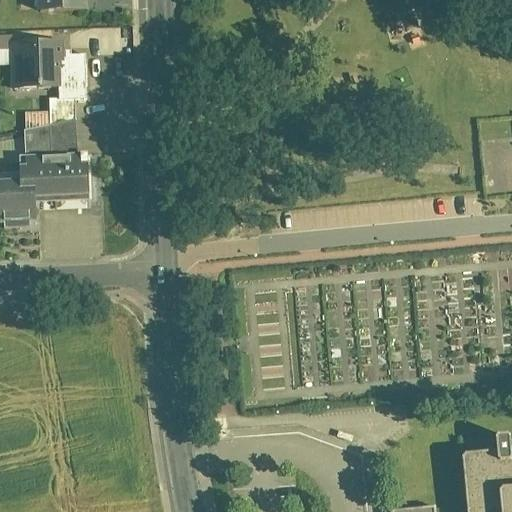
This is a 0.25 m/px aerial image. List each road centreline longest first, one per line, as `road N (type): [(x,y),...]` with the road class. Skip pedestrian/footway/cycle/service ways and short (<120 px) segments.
road 1 (unclassified): [(171,273),(511,240)]
road 2 (tertiary): [(171,273),(160,0)]
road 3 (tertiary): [(189,511),(171,273)]
road 4 (residential): [(171,273),(0,282)]
